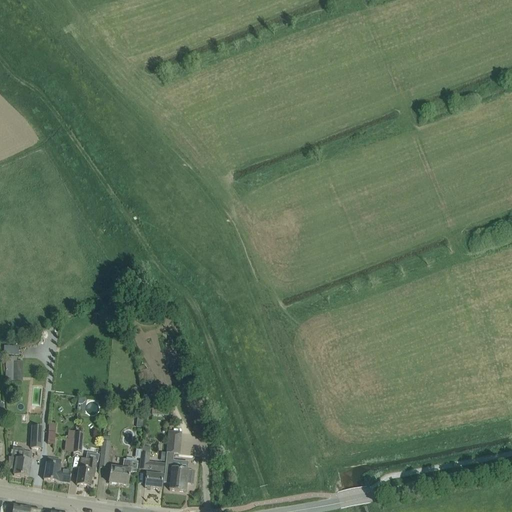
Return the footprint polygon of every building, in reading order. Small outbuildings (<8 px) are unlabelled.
[(14,383),(14,358),(5,358),(5,383),(14,383)] [(149,370),(146,371),(140,372),(146,394),(152,392),(149,384),(153,383),(149,370)] [(32,427),(31,449),(40,450),(42,428),(32,427)] [(74,440),(73,453),(81,454),(83,435),(80,434),(75,434),(74,440)] [(108,462),(110,443),(102,442),(100,462),(108,462)] [(161,490),(162,485),(164,465),(149,463),(151,444),(143,443),(140,470),(146,471),(144,488),(161,490)] [(13,476),(28,478),(32,454),(24,453),(23,460),(16,459),(13,476)] [(185,493),(186,488),(187,470),(172,468),(174,454),(166,454),(163,484),(170,485),(169,491),(185,493)] [(69,485),(71,473),(59,472),(60,467),(60,461),(47,459),(46,465),(43,481),(58,483),(69,485)] [(86,470),(79,469),(76,486),(89,488),(91,479),(93,479),(96,462),(85,460),(84,465),(86,465),(86,470)] [(122,470),(110,468),(108,483),(128,486),(131,461),(123,460),(122,470)]
